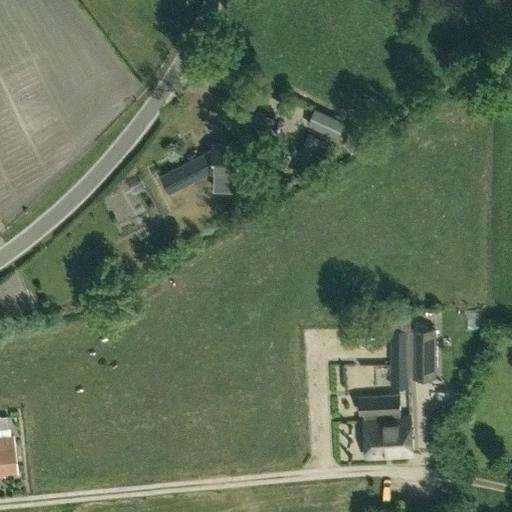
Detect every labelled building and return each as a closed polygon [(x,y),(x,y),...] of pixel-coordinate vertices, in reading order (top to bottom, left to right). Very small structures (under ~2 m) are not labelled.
[(344,121),(314,108),(306,126),(336,139),(344,121)] [(259,129),(269,134),(275,118),(256,111),(252,122),(250,126),(259,129)] [(211,171),(211,172),(215,172),(214,189),(237,190),(238,173),(242,173),(243,145),(212,144),(211,150),(161,176),(169,193),(211,171)] [(389,328),(390,386),(409,386),(409,370),(412,370),(412,377),(435,377),(435,329),(411,329),(411,309),(369,309),(369,328),(389,328)] [(454,322),(458,341),(467,339),(463,320),(454,322)] [(367,457),(413,454),(411,416),(399,416),(398,412),(400,412),(400,393),(358,394),(359,413),(365,413),(367,457)] [(442,437),(440,413),(428,414),(429,438),(442,437)] [(0,472),(16,471),(13,436),(10,436),(8,416),(0,416),(0,472)]
